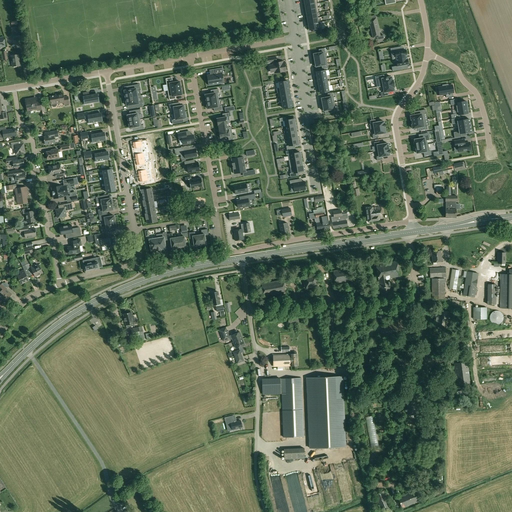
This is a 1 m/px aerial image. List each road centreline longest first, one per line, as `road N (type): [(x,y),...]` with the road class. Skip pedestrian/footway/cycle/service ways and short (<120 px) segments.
road 1 (residential): [(412,221),(139,266)]
road 2 (unclassified): [(266,511),(255,473),(258,372),(241,258)]
road 3 (primary): [(21,356),(71,315),(129,285),(241,258)]
road 4 (residential): [(59,284),(33,142),(14,87)]
road 5 (residential): [(427,55),(396,116),(412,221)]
road 6 (primary): [(241,258),(412,232)]
road 7 (residential): [(134,229),(105,71)]
road 8 (residential): [(320,191),(293,38)]
road 9 (residential): [(190,57),(215,206)]
road 10 (residential): [(427,55),(457,69),(478,96),(489,147)]
